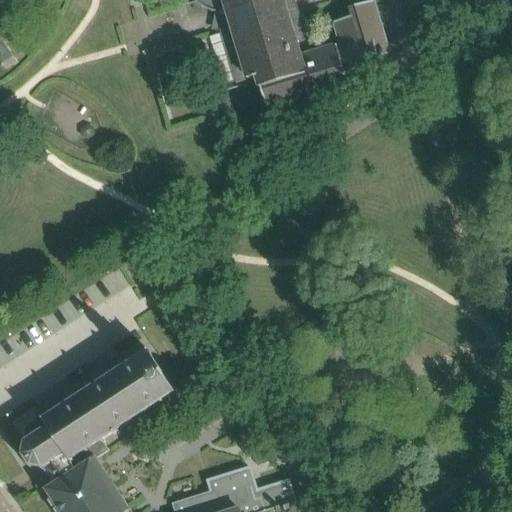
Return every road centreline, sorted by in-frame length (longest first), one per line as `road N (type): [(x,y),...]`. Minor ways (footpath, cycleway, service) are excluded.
road 1 (residential): [(191,276),(187,230),(417,82),(511,31)]
road 2 (residential): [(191,276),(323,511)]
road 3 (unknown): [(275,417),(134,509)]
